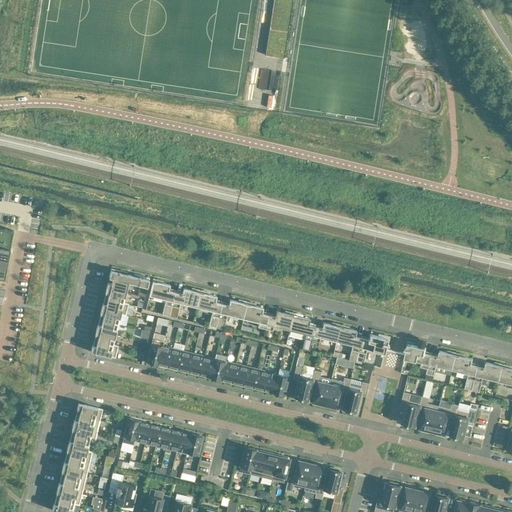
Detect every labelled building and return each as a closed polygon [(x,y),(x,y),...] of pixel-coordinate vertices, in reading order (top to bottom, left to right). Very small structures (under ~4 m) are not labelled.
[(289,25),(292,0),(273,0),(265,55),(283,58),(284,58),(289,25)] [(0,277),(5,278),(14,230),(0,227),(0,277)] [(109,278),(112,278),(128,282),(130,275),(126,274),(127,272),(111,268),(109,278)] [(133,276),(130,275),(128,282),(129,282),(147,287),(149,278),(134,274),(133,276)] [(108,283),(106,288),(126,292),(129,282),(128,282),(112,278),(111,283),(108,283)] [(162,314),(170,316),(175,292),(169,291),(169,290),(170,285),(162,283),(162,281),(153,279),(149,295),(166,299),(162,314)] [(106,293),(104,298),(124,303),(126,292),(106,288),(105,293),(106,293)] [(181,294),(175,292),(170,316),(177,318),(180,303),(196,307),(200,290),(192,288),(192,290),(183,288),(182,293),(181,293),(181,294)] [(209,326),(216,328),(222,303),(216,302),(215,301),(217,296),(208,294),(209,292),(200,290),(196,307),(212,311),(209,326)] [(102,304),(101,309),(121,313),(121,314),(126,315),(128,304),(124,303),(104,298),(103,304),(102,304)] [(228,305),(222,303),(216,328),(222,329),(223,329),(227,315),(243,318),(247,302),(239,300),(238,302),(230,300),(229,305),(228,305)] [(247,302),(243,318),(259,322),(258,327),(265,329),(269,315),(263,313),(262,313),(263,308),(255,306),(255,304),(247,302)] [(101,314),(99,319),(118,324),(121,314),(121,313),(101,309),(100,314),(101,314)] [(275,316),(269,315),(265,329),(273,331),(274,326),(290,330),(294,313),(286,311),(285,313),(277,311),(275,316)] [(294,313),(290,330),(294,331),(293,335),(294,338),(304,340),(302,349),(309,351),(312,340),(315,326),(309,325),(309,324),(310,319),(302,317),(302,315),(294,313)] [(167,326),(169,320),(158,317),(156,323),(167,326)] [(97,325),(96,330),(116,334),(118,324),(99,319),(98,325),(97,325)] [(315,326),(312,340),(319,342),(320,337),(336,341),(340,325),(332,323),(332,324),(323,322),(322,328),(321,327),(321,328),(315,326)] [(349,327),(340,325),(336,341),(352,345),(348,360),(356,362),(362,338),(356,336),(355,336),(357,331),(348,329),(349,327)] [(95,335),(94,340),(113,345),(116,334),(96,330),(95,335)] [(140,337),(148,339),(150,332),(144,330),(142,330),(140,337)] [(362,338),(356,362),(363,364),(367,349),(384,353),(385,348),(386,345),(388,345),(388,344),(388,343),(389,337),(379,334),(378,336),(370,334),(369,339),(368,339),(362,338)] [(152,339),(147,363),(157,365),(162,346),(163,346),(164,342),(152,339)] [(115,358),(118,346),(113,345),(94,340),(93,346),(92,346),(91,352),(115,358)] [(138,340),(136,346),(145,348),(147,342),(138,340)] [(421,367),(428,369),(431,355),(426,353),(425,353),(426,348),(418,346),(418,344),(408,341),(406,348),(405,348),(405,349),(407,350),(406,353),(404,358),(422,362),(421,367)] [(162,346),(157,365),(158,366),(158,364),(168,366),(172,349),(163,346),(162,346)] [(168,366),(179,369),(183,351),(172,349),(168,366)] [(179,369),(189,372),(193,354),(183,351),(179,369)] [(437,356),(431,355),(428,369),(426,374),(434,376),(437,366),(452,370),(457,353),(448,351),(448,353),(440,351),(438,356),(437,356)] [(457,353),(452,370),(468,374),(465,389),(472,390),(478,366),(472,365),(472,364),(471,364),(473,359),(464,357),(465,355),(457,353)] [(193,354),(189,372),(200,374),(204,356),(193,354)] [(210,378),(215,359),(204,356),(200,374),(210,377),(210,378)] [(210,378),(220,381),(225,361),(215,359),(210,378)] [(221,379),(231,382),(236,364),(225,361),(220,381),(221,381),(221,379)] [(483,377),(499,381),(503,364),(495,362),(495,364),(486,362),(485,368),(484,367),(484,368),(478,366),(472,390),(480,392),(483,377)] [(231,382),(242,384),(246,367),(236,364),(231,382)] [(511,366),(503,364),(499,381),(511,384),(511,368),(511,366)] [(303,367),(296,365),(293,379),(299,380),(295,397),(296,398),(296,399),(305,401),(306,400),(307,400),(311,383),(312,379),(313,374),(302,371),(303,367)] [(242,384),(252,387),(257,369),(246,367),(242,384)] [(257,369),(252,387),(263,390),(267,372),(257,369)] [(312,379),(311,383),(317,385),(313,403),(322,405),(322,404),(325,405),(330,385),(318,382),(321,371),(314,370),(313,374),(312,379)] [(273,394),(278,374),(267,372),(263,390),(273,392),(273,394)] [(288,377),(278,374),(273,394),(284,396),(288,377)] [(341,388),(330,385),(325,405),(328,405),(327,407),(337,409),(341,391),(347,392),(348,388),(349,388),(350,382),(351,379),(350,379),(344,377),(341,388)] [(359,395),(366,397),(369,383),(362,381),(361,385),(360,391),(349,388),(348,388),(347,392),(343,409),(344,409),(344,411),(353,413),(354,412),(355,412),(359,395)] [(411,394),(404,392),(401,405),(407,407),(403,424),(404,424),(404,426),(413,428),(414,426),(415,427),(419,410),(422,396),(420,404),(409,401),(411,394)] [(430,430),(433,431),(439,406),(428,403),(429,398),(426,397),(422,396),(419,410),(422,411),(425,411),(421,430),(430,432),(430,430)] [(77,409),(76,415),(100,420),(102,409),(78,403),(77,409)] [(452,418),(455,419),(459,405),(455,404),(452,404),(451,409),(439,406),(433,431),(436,432),(436,433),(445,436),(449,417),(452,418)] [(459,405),(455,419),(451,435),(453,436),(452,437),(461,440),(462,438),(463,439),(464,434),(467,422),(474,423),(477,410),(470,408),(469,412),(458,409),(459,405)] [(74,420),(73,425),(97,431),(100,420),(76,415),(75,420),(74,420)] [(139,421),(128,418),(122,442),(133,445),(134,440),(139,421)] [(144,442),(149,425),(139,422),(139,421),(134,440),(144,442)] [(72,430),(71,436),(90,440),(95,441),(97,431),(73,425),(71,430),(72,430)] [(160,427),(149,425),(144,442),(155,445),(160,427)] [(155,445),(166,448),(170,430),(160,427),(155,445)] [(181,432),(170,430),(166,448),(176,450),(181,432)] [(176,450),(187,453),(192,434),(191,433),(191,435),(181,432),(176,450)] [(202,436),(192,434),(187,453),(198,455),(202,436)] [(69,441),(68,446),(87,451),(90,440),(71,436),(69,441)] [(67,451),(66,457),(89,462),(92,452),(87,451),(68,446),(66,451),(67,451)] [(238,471),(250,474),(256,451),(256,449),(245,446),(238,471)] [(256,451),(250,474),(261,477),(267,452),(260,450),(259,451),(256,451)] [(261,477),(272,479),(278,456),(274,455),(274,454),(267,452),(261,477)] [(281,457),(278,456),(272,479),(284,482),(289,459),(288,457),(282,456),(281,457)] [(87,473),(89,462),(66,457),(64,462),(62,467),(87,473)] [(304,490),(310,464),(308,463),(308,462),(299,460),(294,478),(288,477),(285,490),(292,492),(293,486),(294,482),(305,485),(304,490)] [(314,497),(321,499),(324,485),(318,484),(323,465),(314,463),(313,465),(310,464),(304,490),(315,493),(314,497)] [(62,472),(61,478),(84,483),(87,473),(62,467),(61,472),(62,472)] [(328,468),(324,485),(321,499),(322,499),(324,489),(335,492),(333,502),(340,503),(343,490),(337,488),(341,471),(339,471),(340,470),(330,467),(330,469),(328,468)] [(113,472),(109,486),(117,488),(115,495),(117,495),(115,503),(123,505),(122,507),(131,509),(134,499),(132,498),(135,485),(121,482),(123,475),(113,472)] [(182,473),(181,478),(194,481),(195,476),(182,473)] [(82,494),(84,483),(61,478),(59,483),(57,488),(58,488),(82,494)] [(399,484),(390,482),(390,484),(388,483),(384,500),(378,498),(375,511),(374,511),(381,511),(382,510),(392,511),(394,511),(397,503),(401,486),(399,486),(399,484)] [(413,511),(419,491),(416,490),(416,488),(407,486),(402,504),(397,503),(394,511),(413,511)] [(57,493),(55,499),(79,504),(82,494),(58,488),(57,488),(56,493),(57,493)] [(421,491),(419,491),(413,511),(432,511),(426,510),(431,492),(422,490),(421,491)] [(146,503),(144,502),(142,511),(159,511),(161,508),(166,509),(170,496),(163,494),(162,499),(148,496),(146,503)] [(445,511),(449,498),(447,498),(448,496),(438,494),(438,495),(436,495),(432,511),(445,511)] [(93,508),(94,508),(99,509),(102,499),(95,497),(93,508)] [(79,505),(79,504),(55,499),(54,504),(53,504),(52,510),(60,511),(72,511),(74,504),(79,505)] [(455,511),(466,511),(469,503),(466,502),(466,501),(460,499),(458,500),(455,511)] [(171,511),(196,511),(197,509),(190,507),(191,504),(174,500),(171,511)] [(234,511),(237,503),(229,501),(226,511),(234,511)] [(470,501),(469,503),(466,511),(478,511),(481,504),(470,501)]
